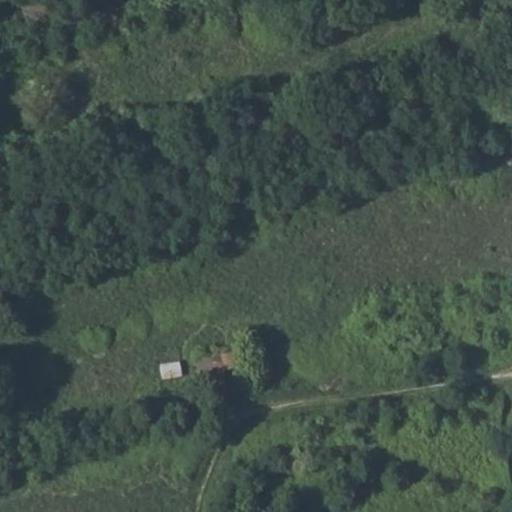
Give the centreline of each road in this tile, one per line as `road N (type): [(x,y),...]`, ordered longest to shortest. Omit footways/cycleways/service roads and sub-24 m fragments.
road 1 (track): [(40,431),(209,400),(224,405),(196,511)]
road 2 (track): [(511,369),(226,417)]
